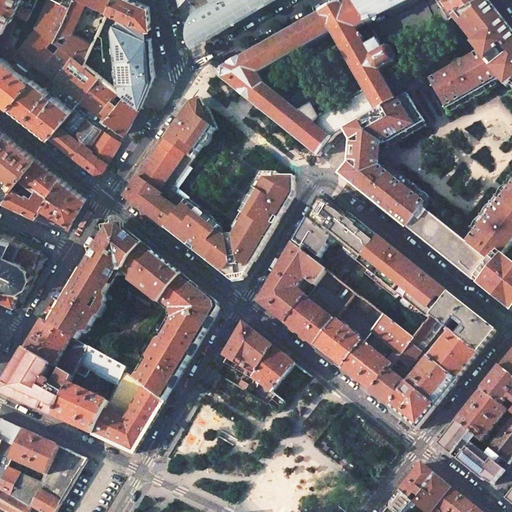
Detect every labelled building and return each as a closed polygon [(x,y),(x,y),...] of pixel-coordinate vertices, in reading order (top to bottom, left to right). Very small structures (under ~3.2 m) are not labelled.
[(36,77),(42,69),(62,46),(56,41),(74,0),(49,0),(36,29),(26,24),(26,25),(22,23),(14,19),(10,18),(4,32),(1,37),(0,39),(0,43),(8,47),(9,49),(6,53),(15,60),(19,63),(28,71),(36,77)] [(0,0),(0,13),(10,18),(14,19),(22,0),(0,0)] [(25,0),(31,3),(26,15),(30,17),(37,0),(25,0)] [(89,7),(91,4),(81,0),(74,0),(56,41),(62,46),(85,64),(94,43),(72,34),(84,5),(89,7)] [(81,0),(91,4),(108,12),(113,0),(81,0)] [(113,0),(108,12),(150,31),(151,29),(149,8),(133,0),(113,0)] [(216,0),(217,0),(203,8),(202,6),(198,7),(197,10),(194,17),(193,24),(194,31),(199,40),(202,41),(257,9),(272,0),(216,0)] [(371,19),(410,0),(352,0),(353,0),(363,16),(368,24),(373,22),(371,19)] [(511,28),(489,0),(476,7),(455,18),(466,33),(469,30),(479,43),(486,52),(485,54),(482,56),(480,54),(451,71),(454,76),(448,79),(445,74),(432,81),(439,94),(446,110),(500,80),(500,79),(498,75),(500,73),(503,71),(511,82),(511,83),(510,85),(510,86),(511,87),(511,184),(505,193),(474,233),(478,236),(474,242),(473,246),(472,248),(490,263),(475,282),(496,298),(511,310),(511,261),(509,259),(505,260),(504,256),(511,245),(511,28)] [(437,0),(443,9),(447,7),(450,11),(446,14),(450,20),(455,18),(476,7),(489,0),(437,0)] [(342,4),(324,12),(248,55),(260,75),(333,33),(353,68),(357,75),(367,92),(378,111),(397,100),(396,98),(381,72),(373,58),(367,47),(357,30),(353,22),(342,4)] [(97,36),(101,38),(105,77),(118,76),(120,92),(125,96),(142,109),(156,77),(151,29),(150,31),(108,12),(97,36)] [(0,39),(1,37),(0,36),(0,30),(4,32),(10,18),(0,13),(0,39)] [(380,44),(385,51),(392,47),(395,45),(390,38),(380,44)] [(0,60),(2,58),(0,56),(0,50),(5,54),(6,53),(9,49),(8,47),(0,43),(0,60)] [(474,47),(480,54),(482,56),(485,54),(486,52),(479,43),(474,47)] [(62,46),(42,69),(81,101),(82,100),(101,76),(85,64),(62,46)] [(0,97),(11,106),(33,81),(25,75),(28,71),(19,63),(15,67),(12,64),(15,60),(6,53),(5,54),(2,58),(0,60),(0,97)] [(255,105),(320,157),(324,152),(326,149),(334,139),(316,125),(301,113),(294,107),(266,85),(260,75),(248,55),(239,60),(224,69),(223,79),(242,94),(255,105)] [(448,79),(454,76),(451,71),(445,74),(448,79)] [(500,80),(507,88),(510,86),(510,85),(511,83),(511,82),(503,71),(500,73),(498,75),(500,79),(500,80)] [(133,122),(142,109),(125,96),(121,102),(116,98),(120,92),(101,76),(82,100),(97,112),(126,134),(133,122)] [(32,123),(51,137),(73,110),(34,79),(33,81),(11,106),(32,123)] [(378,111),(367,92),(321,119),(316,125),(334,139),(338,134),(346,129),(378,111)] [(352,161),(352,164),(347,170),(353,175),(349,180),(370,197),(395,216),(410,229),(425,209),(430,204),(387,169),(384,173),(379,168),(380,154),(381,142),(386,139),(389,143),(425,122),(417,109),(412,100),(409,101),(406,95),(397,100),(378,111),(346,129),(350,136),(354,142),(353,153),(352,161)] [(182,123),(178,129),(176,127),(166,140),(196,161),(202,153),(205,148),(218,130),(212,118),(206,103),(203,98),(193,103),(180,122),(182,123)] [(90,120),(97,112),(82,100),(81,101),(74,108),(90,120)] [(103,129),(90,120),(74,108),(73,110),(51,137),(66,149),(76,157),(85,144),(91,148),(103,129)] [(122,142),(103,129),(91,148),(85,144),(76,157),(95,173),(104,171),(114,156),(122,142)] [(22,146),(7,134),(0,143),(0,168),(13,178),(9,183),(15,187),(37,158),(22,146)] [(126,197),(167,229),(187,204),(191,198),(180,190),(194,170),(191,168),(196,161),(166,140),(126,197)] [(5,201),(38,216),(43,207),(62,178),(48,167),(37,158),(15,187),(5,201)] [(349,180),(353,175),(347,170),(343,175),(349,180)] [(9,183),(0,175),(0,198),(5,201),(15,187),(9,183)] [(284,215),(296,195),(296,177),(293,177),(285,177),(270,177),(264,186),(262,184),(254,197),(243,215),(247,218),(243,225),(269,240),(284,215)] [(73,187),(62,178),(43,207),(55,214),(57,215),(60,217),(73,224),(88,198),(73,187)] [(322,199),(295,245),(319,264),(333,240),(362,262),(381,238),(352,214),(350,217),(348,220),(345,218),(338,213),(330,208),(332,206),(322,199)] [(228,237),(221,232),(223,229),(200,210),(198,212),(187,204),(167,229),(172,234),(198,254),(234,282),(245,280),(269,240),(243,225),(235,238),(232,243),(227,239),(228,237)] [(50,222),(53,217),(55,214),(43,207),(38,216),(50,222)] [(429,212),(425,209),(410,229),(444,256),(475,282),(490,263),(472,248),(429,212)] [(69,230),(73,224),(60,217),(55,224),(69,230)] [(136,279),(157,253),(122,226),(108,228),(83,270),(106,284),(111,287),(121,272),(126,271),(136,279)] [(0,299),(16,307),(22,295),(24,294),(25,294),(25,293),(25,292),(23,289),(29,286),(30,286),(31,285),(30,284),(33,277),(35,277),(35,275),(34,275),(33,269),(36,268),(37,268),(37,267),(37,263),(42,251),(25,243),(15,239),(16,237),(13,236),(13,237),(0,231),(0,299)] [(362,262),(360,264),(368,270),(395,292),(402,297),(413,306),(423,314),(431,320),(433,316),(451,294),(414,264),(381,238),(362,262)] [(319,264),(295,245),(275,278),(260,303),(270,310),(287,324),(307,298),(308,296),(298,289),(301,285),(303,287),(304,285),(304,284),(305,283),(304,282),(306,278),(316,286),(328,271),(319,264)] [(161,304),(184,275),(170,264),(157,253),(136,279),(133,282),(161,304)] [(98,317),(108,301),(107,295),(111,287),(106,284),(83,270),(62,305),(50,324),(78,340),(79,341),(86,330),(92,328),(94,324),(98,317)] [(395,292),(368,270),(365,274),(392,296),(395,292)] [(184,275),(161,304),(164,307),(165,307),(168,307),(172,310),(176,321),(183,313),(187,308),(203,290),(195,283),(184,275)] [(203,290),(187,308),(183,313),(187,316),(208,332),(218,315),(222,309),(221,304),(210,296),(209,298),(203,294),(205,291),(203,290)] [(473,312),(451,294),(433,316),(444,325),(449,329),(456,321),(459,322),(460,321),(466,326),(464,328),(458,336),(481,354),(498,332),(473,312)] [(364,300),(358,295),(349,306),(377,327),(386,316),(364,299),(364,300)] [(316,347),(337,321),(307,298),(287,324),(295,330),(316,347)] [(423,314),(413,306),(410,309),(420,317),(423,314)] [(183,313),(176,321),(176,322),(172,329),(197,350),(208,332),(187,316),(183,313)] [(415,340),(386,316),(377,327),(373,332),(397,351),(389,361),(394,366),(400,359),(412,343),(415,340)] [(444,325),(433,316),(431,320),(426,326),(415,340),(412,343),(423,352),(425,350),(443,328),(444,325)] [(365,342),(337,320),(337,321),(316,347),(331,359),(344,368),(365,342)] [(50,324),(45,321),(35,337),(27,350),(53,365),(57,367),(64,355),(70,345),(75,348),(69,360),(63,371),(75,378),(82,363),(90,346),(79,341),(78,340),(50,324)] [(261,335),(247,324),(237,341),(227,357),(246,368),(247,366),(245,365),(248,362),(261,371),(276,348),(261,335)] [(460,325),(458,325),(453,332),(458,336),(464,328),(460,325)] [(190,362),(192,359),(197,350),(172,329),(166,339),(162,337),(147,362),(150,364),(143,376),(140,377),(138,381),(166,401),(190,362)] [(453,332),(450,330),(448,332),(450,334),(430,358),(459,381),(471,366),(481,354),(458,336),(453,332)] [(372,348),(365,342),(344,368),(360,381),(374,392),(394,366),(389,361),(378,353),(372,348)] [(423,352),(412,343),(400,359),(410,367),(423,352)] [(127,368),(90,346),(82,363),(95,370),(109,378),(119,384),(125,372),(127,368)] [(287,356),(276,348),(261,371),(258,376),(256,379),(276,394),(299,366),(287,356)] [(53,365),(27,350),(13,373),(2,392),(28,404),(56,417),(72,384),(75,378),(63,371),(54,388),(55,388),(52,393),(41,387),(53,365)] [(511,354),(502,367),(511,375),(511,354)] [(66,356),(64,355),(57,367),(63,371),(69,360),(65,357),(66,356)] [(459,381),(430,358),(416,377),(414,375),(412,377),(412,381),(410,384),(438,407),(450,392),(459,381)] [(410,367),(400,359),(394,366),(374,392),(398,412),(420,430),(438,407),(410,384),(409,384),(406,382),(409,378),(404,374),(410,367)] [(95,370),(82,363),(75,378),(72,384),(84,390),(87,382),(89,383),(95,370)] [(511,375),(502,367),(493,378),(484,390),(504,406),(510,399),(511,400),(511,375)] [(138,381),(125,372),(119,384),(115,394),(112,399),(111,402),(95,435),(116,445),(135,454),(166,402),(166,401),(138,381)] [(119,384),(109,378),(104,388),(112,392),(115,394),(119,384)] [(84,390),(72,384),(56,417),(76,426),(95,435),(111,402),(84,390)] [(511,412),(504,406),(484,390),(471,405),(458,422),(472,433),(483,442),(497,425),(504,431),(511,420),(511,412)] [(13,460),(26,431),(16,426),(0,418),(0,487),(1,488),(10,469),(12,463),(13,460)] [(511,420),(504,431),(490,448),(498,454),(511,436),(511,420)] [(458,422),(440,444),(493,487),(503,474),(511,462),(511,436),(498,454),(458,422)] [(41,437),(26,431),(13,460),(46,475),(49,476),(62,447),(41,437)] [(20,474),(10,469),(1,488),(33,508),(40,511),(57,511),(59,509),(89,460),(62,447),(49,476),(46,475),(45,479),(43,481),(39,482),(30,478),(20,474)] [(23,467),(12,463),(10,469),(20,474),(23,467)] [(429,469),(424,464),(422,467),(414,477),(402,491),(416,503),(438,476),(429,469)] [(45,479),(32,473),(30,478),(39,482),(43,481),(45,479)] [(438,476),(416,503),(402,491),(397,497),(391,504),(400,511),(437,511),(455,489),(446,482),(438,476)] [(1,488),(0,487),(0,511),(30,511),(33,508),(1,488)] [(460,493),(455,489),(437,511),(453,511),(465,497),(460,493)] [(470,501),(465,497),(453,511),(475,511),(478,508),(470,501)]
